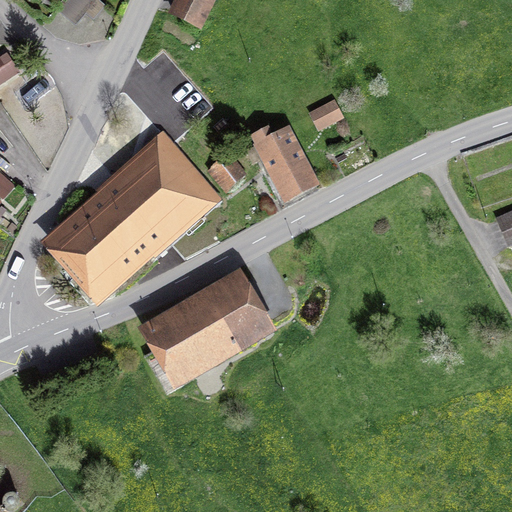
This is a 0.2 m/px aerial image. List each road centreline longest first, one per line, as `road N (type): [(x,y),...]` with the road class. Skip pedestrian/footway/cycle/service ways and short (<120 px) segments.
road 1 (tertiary): [(7,355),(177,281),(425,153),(511,121)]
road 2 (tertiary): [(7,355),(19,271),(107,84)]
road 3 (track): [(511,305),(425,153)]
road 4 (residential): [(107,84),(51,55),(0,6)]
